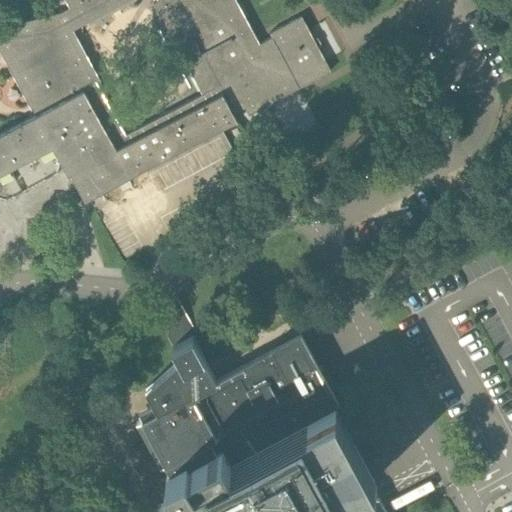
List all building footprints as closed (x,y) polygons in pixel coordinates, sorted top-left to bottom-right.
[(65,0),(69,8),(60,13),(0,27),(0,176),(53,148),(69,178),(71,177),(85,203),(239,120),(235,113),(247,107),(251,114),(300,88),(330,71),(301,15),(270,32),(272,37),(260,42),(236,0),(65,0)] [(318,27),(333,54),(344,48),(328,21),(318,27)] [(237,128),(233,131),(228,133),(232,141),(241,136),(238,131),(237,128)] [(381,309),(372,291),(364,295),(374,312),(381,309)] [(386,511),(372,484),(374,482),(333,406),(339,403),(302,335),(217,381),(206,361),(194,339),(198,337),(188,323),(167,335),(174,349),(180,360),(147,387),(156,404),(139,413),(142,418),(136,421),(144,436),(160,466),(166,463),(170,471),(167,473),(176,491),(164,498),(171,511),(386,511)]
